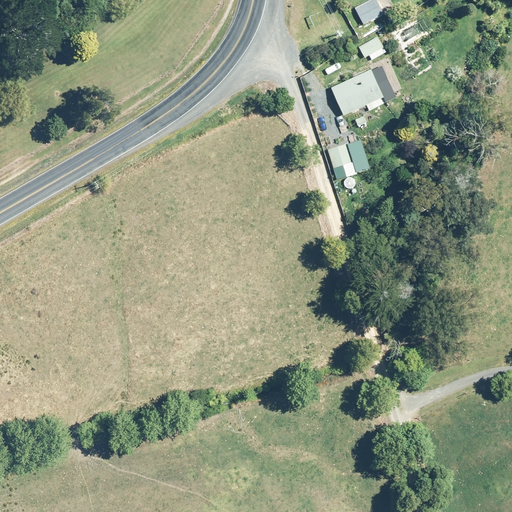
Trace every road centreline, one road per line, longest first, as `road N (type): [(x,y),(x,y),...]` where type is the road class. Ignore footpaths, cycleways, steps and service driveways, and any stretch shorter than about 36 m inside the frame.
road 1 (secondary): [(254,0),(227,60),(181,104),(0,211)]
road 2 (track): [(397,411),(511,376)]
